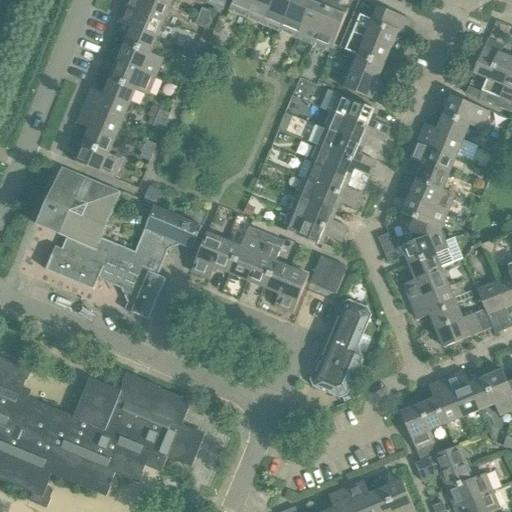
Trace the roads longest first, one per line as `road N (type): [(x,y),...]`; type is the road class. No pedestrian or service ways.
road 1 (residential): [(273,405),(298,335),(182,284),(153,354)]
road 2 (residential): [(0,217),(84,0)]
road 3 (residential): [(393,184),(364,257),(415,375)]
road 4 (residential): [(257,444),(303,462),(358,441),(377,392),(415,375)]
road 5 (residential): [(153,354),(0,289)]
road 6 (residential): [(273,405),(153,354)]
